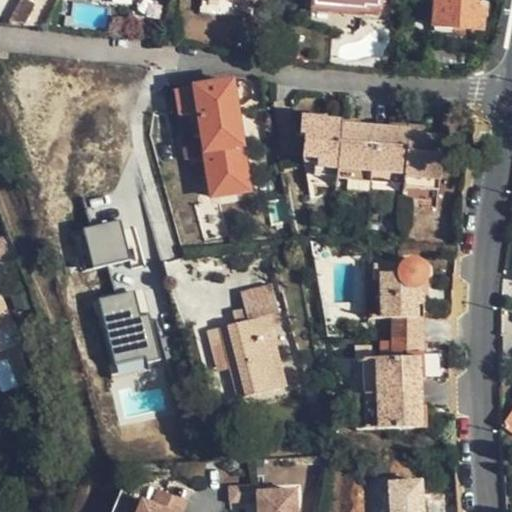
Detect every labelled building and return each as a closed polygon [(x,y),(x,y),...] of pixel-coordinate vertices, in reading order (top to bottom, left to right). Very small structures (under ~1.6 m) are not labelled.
[(26,25),(40,32),(56,0),(41,0),(40,3),(36,1),(25,22),(26,25)] [(308,0),(309,6),(338,7),(338,10),(339,12),(376,12),(376,0),(308,0)] [(483,34),(484,9),(477,8),(477,0),(430,0),(429,31),(483,34)] [(244,149),(231,80),(176,90),(184,135),(201,131),(212,199),(248,193),(240,149),(244,149)] [(433,198),(436,147),(443,148),(444,131),(405,129),(405,124),(337,120),(337,116),(310,114),(308,134),(311,134),(310,154),(307,154),(308,181),(333,183),(332,188),(401,192),(400,196),(433,198)] [(76,231),(85,269),(132,258),(122,220),(76,231)] [(0,269),(21,262),(10,234),(0,237),(0,269)] [(432,358),(432,314),(429,314),(429,281),(427,281),(430,276),(430,268),(422,260),(414,257),(409,259),(403,261),(375,264),(376,283),(380,283),(380,313),(402,313),(401,358),(367,357),(366,430),(427,432),(428,358),(432,358)] [(144,316),(137,289),(102,298),(118,364),(149,356),(150,361),(162,358),(152,315),(144,316)] [(248,330),(225,337),(237,379),(246,411),(297,395),(266,289),(239,296),(248,330)] [(0,346),(12,341),(0,312),(0,346)] [(237,379),(225,337),(199,345),(210,387),(237,379)] [(12,341),(0,346),(0,348),(22,398),(35,392),(12,341)] [(267,501),(266,485),(239,486),(240,503),(267,501)] [(191,511),(197,497),(167,487),(161,503),(187,511),(191,511)] [(307,511),(306,489),(267,491),(267,501),(268,511),(307,511)] [(187,511),(161,503),(157,511),(187,511)]
